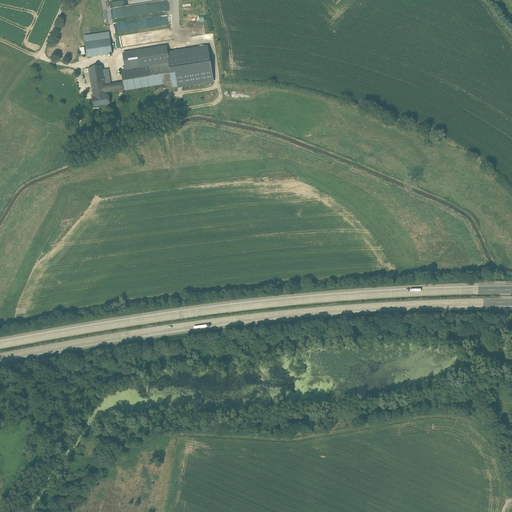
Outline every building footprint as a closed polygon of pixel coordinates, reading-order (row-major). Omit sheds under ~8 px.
[(109,32),(84,36),(85,43),(110,39),(109,32)] [(110,39),(85,43),(87,57),(112,54),(110,39)] [(208,44),(167,51),(169,62),(172,83),(173,88),(214,81),(208,44)] [(169,62),(149,65),(152,86),(172,83),(169,62)] [(102,66),(88,68),(89,73),(85,73),(87,84),(91,83),(93,94),(106,91),(106,93),(124,89),(123,81),(105,85),(102,66)] [(149,66),(121,70),(123,81),(124,89),(124,91),(152,86),(149,66)] [(106,91),(93,94),(94,98),(92,98),(94,107),(110,104),(109,95),(107,95),(106,93),(106,91)]
